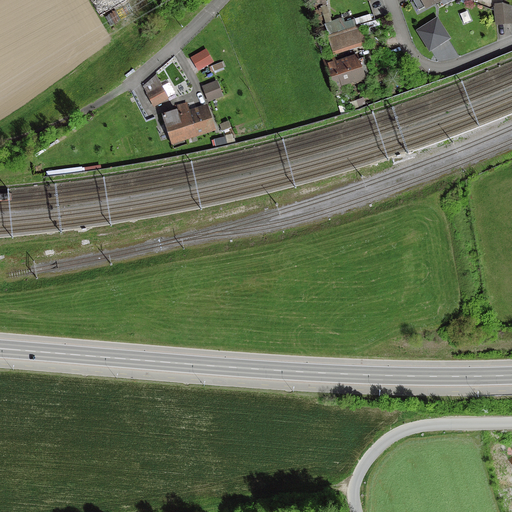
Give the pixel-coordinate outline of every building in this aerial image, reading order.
[(411,0),(417,10),(436,0),(411,0)] [(511,8),(511,3),(495,4),(497,23),(504,22),(511,21),(511,8)] [(324,21),(328,20),(325,7),(322,8),(322,6),(312,9),(312,11),(321,9),(324,21)] [(432,48),(450,37),(439,18),(421,29),(432,48)] [(338,20),(324,25),(328,35),(343,30),(338,20)] [(343,30),(328,35),(334,52),(362,42),(357,26),(343,30)] [(199,69),(214,61),(208,51),(194,59),(199,69)] [(342,90),(340,85),(369,75),(363,58),(335,67),(332,59),(323,62),(334,93),(342,90)] [(142,87),(152,106),(166,98),(160,87),(161,86),(155,75),(142,87)] [(221,96),(215,82),(202,87),(207,101),(221,96)] [(170,142),(212,129),(206,110),(189,115),(189,113),(187,113),(185,104),(176,106),(178,111),(161,116),(170,142)]
